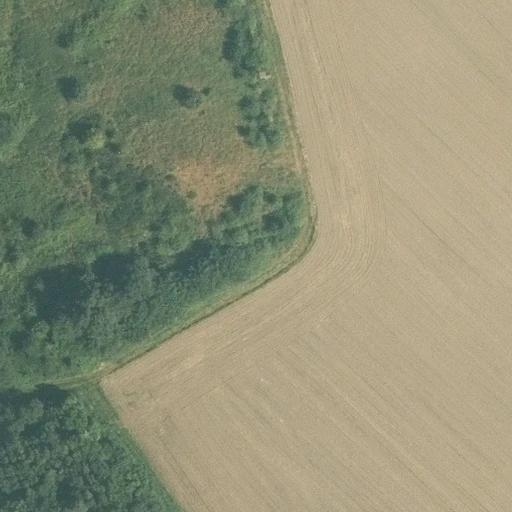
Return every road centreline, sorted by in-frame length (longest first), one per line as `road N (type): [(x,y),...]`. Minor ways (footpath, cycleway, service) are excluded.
road 1 (track): [(0,397),(91,380),(318,243),(262,0)]
road 2 (track): [(91,380),(182,511)]
